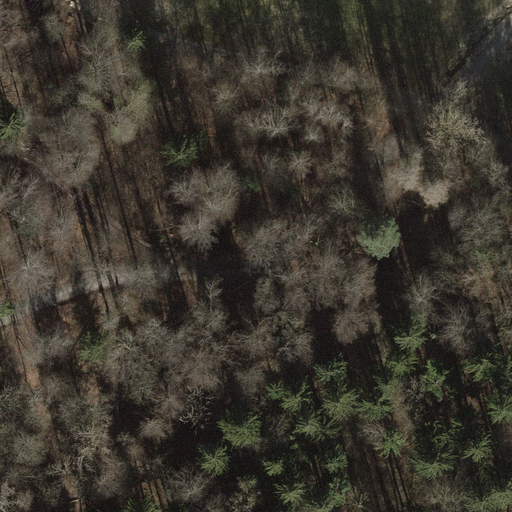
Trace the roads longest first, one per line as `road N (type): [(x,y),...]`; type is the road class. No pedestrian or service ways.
road 1 (track): [(511,29),(267,261),(100,280),(0,317)]
road 2 (track): [(511,148),(399,91),(162,36),(78,0)]
road 3 (track): [(184,273),(110,227),(42,169),(0,150)]
